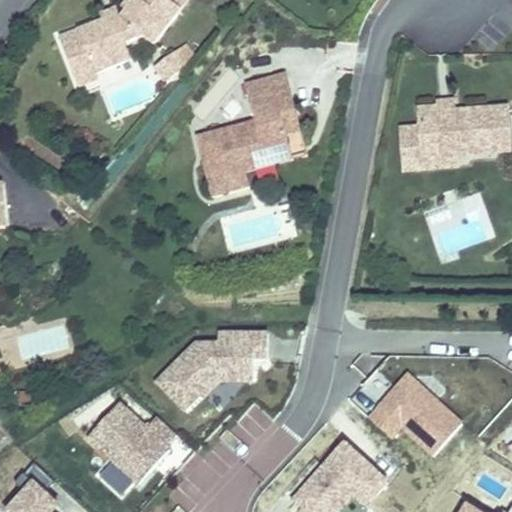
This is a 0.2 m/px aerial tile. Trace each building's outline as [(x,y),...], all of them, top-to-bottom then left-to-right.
[(71,55),(82,82),(100,75),(102,82),(133,70),(128,53),(146,45),(155,53),(180,21),(153,1),(152,0),(137,0),(125,15),(127,21),(122,23),(107,29),(87,38),(91,47),(71,55)] [(185,0),(153,0),(153,1),(180,21),(192,5),(185,0)] [(102,20),(107,29),(122,23),(118,13),(102,20)] [(91,47),(87,38),(67,47),(71,55),(91,47)] [(159,74),(170,89),(171,88),(186,78),(175,63),(170,66),(159,74)] [(159,74),(154,78),(165,93),(170,89),(159,74)] [(100,75),(82,82),(85,89),(102,82),(100,75)] [(257,129),(198,144),(213,206),(249,197),(246,181),(242,167),(252,165),(253,169),(291,160),(286,139),(283,124),(296,121),(287,83),(248,92),(257,129)] [(453,170),(453,168),(506,165),(504,121),(450,124),(450,119),(434,120),(414,121),(415,140),(417,172),(453,170)] [(283,124),(286,139),(300,135),(296,121),(283,124)] [(415,140),(397,141),(399,181),(453,178),(453,170),(417,172),(415,140)] [(252,165),(242,167),(246,181),(294,170),(291,160),(253,169),(252,165)] [(159,364),(160,397),(254,395),(253,360),(268,359),(267,331),(217,332),(217,342),(187,343),(188,363),(159,364)] [(366,418),(392,440),(400,431),(433,460),(464,423),(405,373),(366,418)] [(122,501),(180,439),(157,417),(146,428),(118,401),(81,439),(108,465),(96,477),(122,501)] [(302,511),(342,511),(354,501),(364,511),(390,487),(347,442),(288,497),(302,511)] [(56,511),(59,510),(32,482),(1,511),(56,511)]
